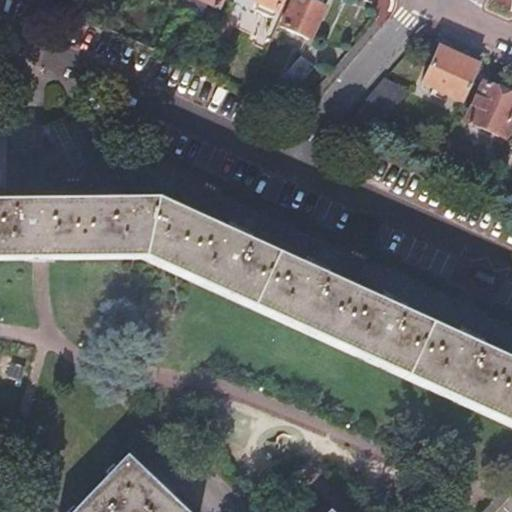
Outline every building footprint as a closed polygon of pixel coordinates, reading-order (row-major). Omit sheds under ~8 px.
[(280,0),(233,0),(269,17),(274,15),(280,0)] [(309,39),(323,9),(303,0),(292,0),(280,26),(309,39)] [(463,103),(479,66),(438,48),(422,84),(463,103)] [(297,88),(315,66),(301,55),(283,77),(297,88)] [(386,78),(338,133),(365,145),(371,138),(409,90),(386,78)] [(505,139),(511,123),(511,94),(484,83),(467,121),(505,139)] [(371,138),(365,145),(383,154),(387,145),(371,138)] [(387,145),(383,154),(423,172),(427,163),(387,145)] [(427,163),(423,172),(429,175),(433,166),(427,163)] [(139,259),(511,429),(511,367),(154,202),(0,203),(0,260),(33,260),(41,260),(48,260),(139,259)] [(495,280),(477,272),(475,277),(492,286),(495,280)] [(72,511),(182,511),(143,474),(126,458),(72,511)]
